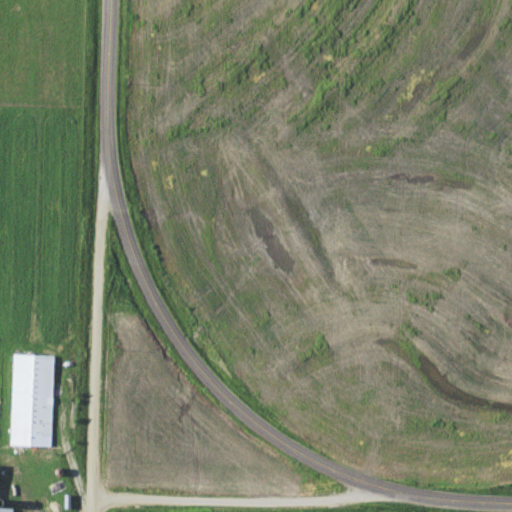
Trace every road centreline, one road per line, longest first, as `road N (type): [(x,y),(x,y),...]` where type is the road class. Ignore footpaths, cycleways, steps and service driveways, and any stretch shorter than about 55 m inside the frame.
road 1 (tertiary): [(385,488),(284,445),(208,381),(150,297),(117,212),(109,162)]
road 2 (residential): [(88,511),(109,162)]
road 3 (residential): [(385,488),(328,501),(89,500)]
road 4 (tertiary): [(106,0),(109,162)]
road 5 (tertiary): [(511,504),(385,488)]
